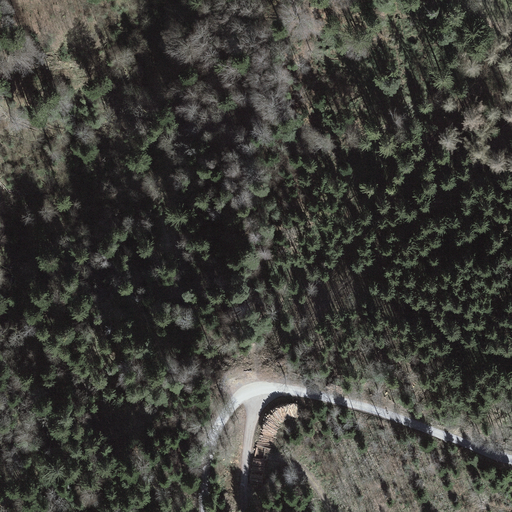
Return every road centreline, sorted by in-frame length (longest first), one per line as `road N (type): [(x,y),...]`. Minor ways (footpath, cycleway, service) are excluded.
road 1 (unclassified): [(511,457),(310,393),(251,390),(234,401)]
road 2 (track): [(246,511),(251,390)]
